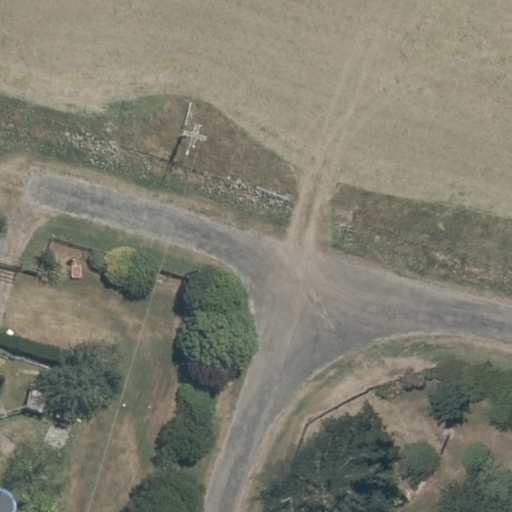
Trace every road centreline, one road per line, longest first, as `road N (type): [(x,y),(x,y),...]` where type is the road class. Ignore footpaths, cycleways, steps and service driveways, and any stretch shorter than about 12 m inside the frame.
road 1 (residential): [(217,511),(298,249)]
road 2 (residential): [(298,249),(55,180)]
road 3 (residential): [(511,314),(298,249)]
